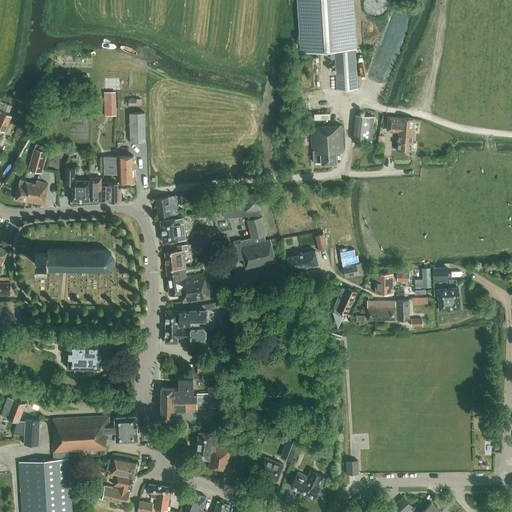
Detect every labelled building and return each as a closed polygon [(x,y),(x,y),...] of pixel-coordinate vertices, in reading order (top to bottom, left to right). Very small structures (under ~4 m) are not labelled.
[(357,88),(351,0),(298,0),(302,51),(334,49),(336,89),(357,88)] [(365,4),(365,8),(365,11),(367,14),(369,16),(372,18),(375,19),(378,19),(381,19),(384,18),(387,16),(389,13),(390,10),(390,7),(390,4),(389,1),(388,0),(366,0),(366,1),(365,4)] [(105,93),(105,104),(116,104),(116,93),(105,93)] [(5,103),(2,108),(2,109),(8,112),(12,105),(5,102),(5,103)] [(0,129),(5,132),(11,116),(2,111),(1,112),(1,111),(0,113),(0,129)] [(129,113),(129,124),(130,142),(137,142),(145,142),(144,113),(129,113)] [(371,141),(374,116),(355,114),(353,139),(371,141)] [(414,118),(399,117),(388,117),(387,130),(398,131),(397,149),(412,151),(414,118)] [(342,125),(310,127),(312,151),(313,151),(313,162),(321,162),(321,163),(336,163),(336,152),(343,152),(342,125)] [(41,173),(46,152),(35,148),(29,169),(41,173)] [(134,175),(135,174),(135,169),(134,168),(133,155),(103,156),(104,174),(119,174),(119,182),(134,182),(134,175)] [(75,168),(66,168),(65,184),(71,184),(71,201),(89,201),(89,186),(89,183),(89,179),(75,179),(75,168)] [(102,177),(89,177),(89,179),(89,183),(89,186),(89,201),(101,201),(101,189),(102,189),(102,182),(102,177)] [(35,184),(32,183),(20,180),(19,185),(15,199),(44,204),(48,184),(36,181),(35,184)] [(101,189),(101,201),(121,202),(121,188),(117,187),(117,182),(102,182),(102,189),(101,189)] [(277,237),(270,239),(266,240),(264,235),(266,235),(262,216),(260,216),(259,209),(261,209),(259,193),(243,194),(244,203),(223,205),(225,218),(237,217),(237,215),(247,214),(249,219),(247,220),(251,238),(240,240),(240,239),(234,241),(237,256),(243,255),(246,267),(275,260),(271,245),(279,244),(277,237)] [(178,196),(175,196),(175,195),(156,198),(158,216),(177,213),(176,203),(185,202),(184,194),(177,195),(178,196)] [(183,217),(175,218),(160,220),(163,242),(186,239),(185,232),(183,217)] [(319,249),(326,247),(323,234),(315,235),(319,249)] [(215,243),(214,235),(199,237),(201,245),(215,243)] [(166,270),(185,267),(183,250),(188,249),(187,244),(177,246),(178,250),(164,252),(166,270)] [(345,248),(339,249),(340,252),(341,258),(343,266),(359,263),(357,255),(355,256),(353,249),(346,251),(345,248)] [(114,261),(114,260),(114,259),(114,257),(113,256),(113,255),(112,253),(110,252),(110,251),(109,251),(108,250),(106,250),(105,250),(65,249),(47,249),(47,252),(35,252),(35,257),(35,258),(35,260),(35,265),(47,265),(47,268),(65,269),(105,269),(106,269),(108,269),(109,268),(111,267),(112,266),(113,264),(113,263),(114,261)] [(318,264),(315,250),(287,257),(290,270),(291,270),(292,270),(301,268),(307,267),(307,266),(317,264),(318,264)] [(360,263),(359,263),(343,266),(345,276),(362,273),(360,263)] [(186,275),(185,267),(166,270),(169,294),(181,293),(183,303),(210,298),(206,273),(186,275)] [(429,268),(422,268),(423,278),(415,279),(415,287),(423,287),(430,286),(429,268)] [(434,280),(448,280),(447,268),(433,268),(434,280)] [(397,273),(397,281),(409,280),(409,272),(397,272),(397,273)] [(375,293),(392,293),(392,281),(392,273),(376,273),(375,293)] [(0,294),(10,295),(10,283),(0,282),(0,294)] [(333,312),(332,312),(338,327),(342,317),(342,316),(344,314),(345,314),(356,291),(347,287),(347,289),(342,287),(340,292),(340,294),(341,296),(342,298),(342,299),(338,297),(333,308),(333,312)] [(458,287),(438,289),(440,310),(460,308),(458,287)] [(217,308),(230,305),(229,299),(216,302),(217,308)] [(377,319),(376,300),(367,300),(367,319),(377,319)] [(386,300),(376,300),(377,319),(386,319),(386,300)] [(395,300),(386,300),(386,319),(396,319),(397,319),(397,301),(395,301),(395,300)] [(408,300),(397,300),(397,301),(397,319),(409,319),(408,300)] [(206,308),(206,304),(189,308),(189,311),(166,310),(165,342),(178,342),(178,338),(181,338),(181,340),(189,340),(189,338),(203,338),(206,336),(206,329),(203,327),(199,327),(199,320),(206,320),(206,308)] [(44,332),(31,331),(30,340),(43,341),(44,332)] [(58,341),(58,332),(45,332),(44,340),(58,341)] [(100,359),(101,353),(100,353),(100,344),(100,343),(69,342),(68,368),(74,368),(74,374),(83,374),(83,368),(100,369),(100,367),(100,359)] [(197,373),(215,374),(215,360),(197,359),(197,373)] [(227,372),(220,373),(221,386),(221,396),(222,402),(229,402),(229,396),(233,396),(232,385),(228,386),(227,372)] [(178,393),(193,393),(193,377),(178,377),(178,387),(178,393)] [(209,407),(222,406),(222,402),(221,396),(221,386),(208,387),(209,407)] [(196,393),(193,393),(178,393),(178,387),(161,387),(161,418),(173,418),(173,410),(188,410),(188,411),(197,411),(196,393)] [(25,421),(19,420),(25,403),(8,397),(1,416),(17,421),(14,433),(25,434),(25,421)] [(109,424),(109,415),(53,418),(53,452),(53,460),(19,462),(21,511),(72,511),(69,459),(68,459),(68,451),(107,450),(106,439),(115,438),(116,442),(136,440),(136,441),(137,441),(137,440),(138,440),(138,439),(137,439),(137,431),(138,431),(137,425),(136,417),(136,416),(136,415),(135,415),(135,416),(114,417),(115,424),(109,424)] [(25,419),(25,421),(25,434),(24,444),(38,445),(40,420),(25,419)] [(230,469),(232,447),(211,445),(211,442),(209,442),(210,433),(199,432),(196,458),(209,460),(208,467),(230,469)] [(263,441),(254,437),(251,444),(260,448),(263,441)] [(291,460),(298,442),(290,439),(283,457),(291,460)] [(319,445),(306,439),(303,447),(316,453),(319,445)] [(111,471),(133,476),(136,462),(128,460),(129,459),(125,458),(124,459),(114,457),(114,458),(109,457),(106,469),(108,470),(107,472),(110,473),(111,471)] [(277,481),(283,464),(264,457),(258,473),(277,481)] [(105,461),(99,460),(96,470),(103,471),(105,461)] [(358,473),(358,460),(346,461),(347,474),(358,473)] [(310,470),(307,476),(297,471),(290,486),(314,497),(315,495),(317,495),(318,492),(317,491),(320,486),(319,486),(323,476),(310,470)] [(113,484),(118,485),(118,488),(112,487),(112,486),(104,485),(103,494),(102,499),(126,504),(129,491),(128,490),(129,488),(130,488),(133,476),(111,471),(110,473),(107,472),(106,476),(115,478),(113,484)] [(103,494),(104,485),(90,483),(89,492),(103,494)] [(167,510),(170,510),(170,506),(168,506),(170,487),(149,484),(147,492),(151,493),(151,497),(156,498),(154,508),(167,510)] [(207,511),(202,510),(206,497),(191,492),(184,511),(207,511)] [(399,502),(407,510),(412,506),(403,497),(399,502)] [(150,511),(152,503),(139,500),(137,510),(139,511),(138,511),(150,511)] [(386,511),(390,509),(381,500),(374,506),(379,511),(386,511)] [(438,511),(439,511),(431,502),(427,506),(421,500),(411,510),(412,511),(438,511)] [(226,511),(229,505),(217,501),(214,511),(212,511),(226,511)] [(400,511),(405,511),(407,510),(399,502),(394,506),(400,511)]
